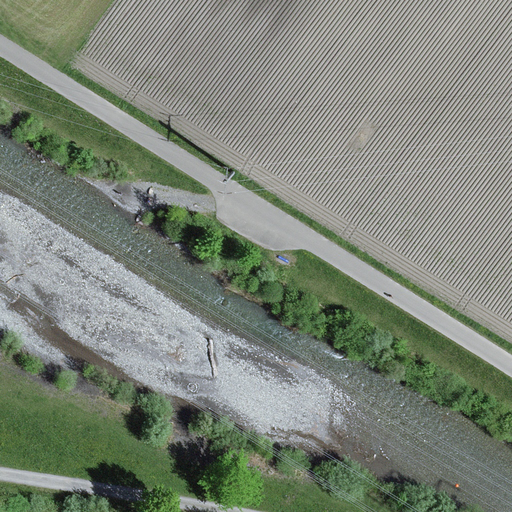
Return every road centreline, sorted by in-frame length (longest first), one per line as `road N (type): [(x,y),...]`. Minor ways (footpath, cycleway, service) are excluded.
road 1 (track): [(511,367),(0,44)]
road 2 (track): [(0,474),(213,511)]
